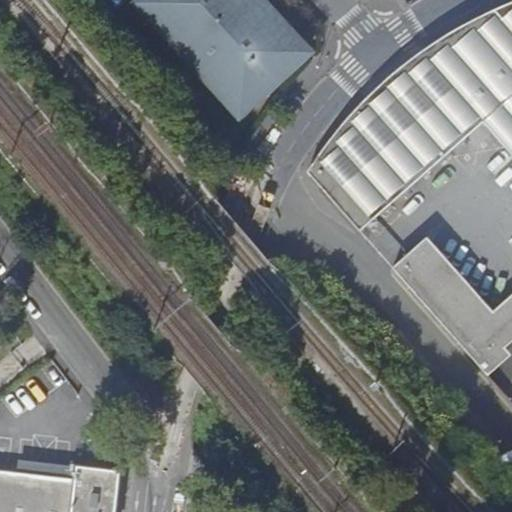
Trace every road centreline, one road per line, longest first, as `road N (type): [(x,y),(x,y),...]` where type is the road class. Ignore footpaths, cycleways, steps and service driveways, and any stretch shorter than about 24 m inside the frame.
road 1 (residential): [(162,469),(278,166),(375,47)]
road 2 (residential): [(0,243),(162,469)]
